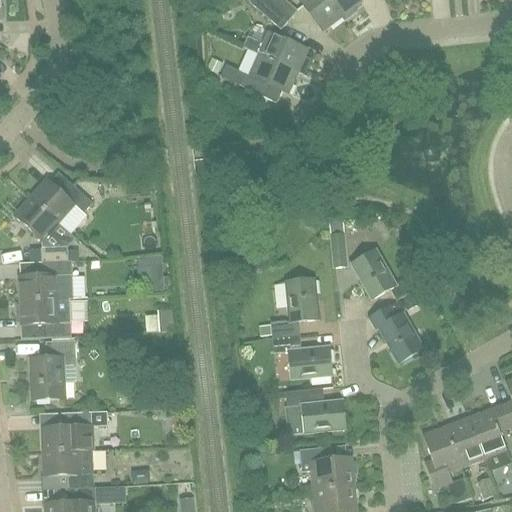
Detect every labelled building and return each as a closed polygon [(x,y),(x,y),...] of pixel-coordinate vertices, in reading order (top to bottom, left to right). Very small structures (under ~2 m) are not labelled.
[(290,21),(263,0),(251,0),(249,4),(281,32),(290,21)] [(298,12),(282,0),(263,0),(290,21),(298,12)] [(297,0),(323,34),(341,20),(344,23),(344,22),(327,0),(297,0)] [(356,0),(327,0),(344,22),(357,13),(354,10),(361,5),(356,0)] [(243,50),(258,56),(297,74),(307,51),(268,34),(263,46),(247,39),(243,50)] [(277,105),(282,93),(287,95),(297,74),(258,56),(250,77),(245,75),(239,88),(277,105)] [(46,182),(30,200),(58,226),(74,208),(82,215),(92,204),(72,186),(63,197),(46,182)] [(42,244),(58,226),(30,200),(14,218),(42,244)] [(328,224),(330,238),(333,271),(348,269),(345,236),(343,236),(342,226),(336,227),(336,223),(328,224)] [(40,247),(41,264),(67,263),(66,246),(40,247)] [(371,302),(390,291),(397,303),(422,288),(415,275),(396,287),(376,252),(351,267),(371,302)] [(20,304),(69,301),(74,301),(72,263),(67,263),(41,264),(42,278),(18,279),(20,304)] [(148,268),(150,293),(164,293),(162,267),(148,268)] [(270,325),(270,327),(271,337),(271,339),(299,337),(297,323),(317,321),(313,281),(284,284),(288,323),(270,325)] [(69,301),(20,304),(21,327),(44,326),(45,340),(71,339),(69,301)] [(399,365),(423,351),(396,304),(367,320),(375,333),(379,331),(399,365)] [(171,312),(156,313),(159,335),(174,333),(171,312)] [(271,337),(270,327),(259,328),(260,339),(271,337)] [(299,337),(271,339),(273,354),(287,353),(290,381),(331,377),(328,348),(300,351),(299,337)] [(63,368),(77,367),(75,343),(46,345),(47,361),(30,362),(33,403),(65,401),(63,368)] [(511,427),(511,380),(505,383),(511,399),(511,402),(502,406),(511,429),(511,427)] [(311,391),(285,393),(248,398),(249,404),(285,400),(286,409),(284,410),(287,437),(305,435),(344,431),(341,402),(313,405),(311,391)] [(511,429),(502,406),(468,419),(484,460),(507,452),(499,433),(511,429)] [(42,431),(43,455),(92,453),(91,429),(108,428),(107,414),(91,414),(65,416),(66,430),(42,431)] [(174,421),(176,435),(192,432),(190,418),(174,421)] [(484,460),(468,419),(446,428),(461,469),(484,460)] [(461,469),(446,428),(423,437),(432,461),(424,464),(434,491),(452,484),(448,474),(461,469)] [(312,491),(353,487),(350,458),(334,460),(333,448),(299,451),(301,474),(310,473),(312,491)] [(92,453),(43,455),(44,480),(67,478),(68,492),(94,491),(92,453)] [(484,502),(496,498),(488,480),(477,484),(484,502)] [(356,511),(353,487),(312,491),(314,511),(356,511)] [(133,490),(104,490),(103,509),(133,510),(133,490)] [(94,511),(94,491),(68,492),(69,505),(45,506),(45,511),(94,511)]
